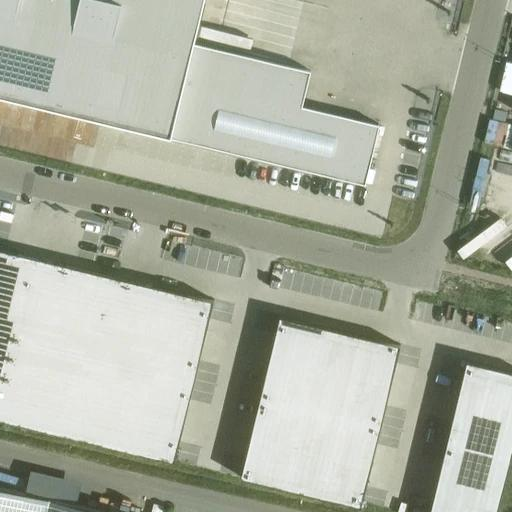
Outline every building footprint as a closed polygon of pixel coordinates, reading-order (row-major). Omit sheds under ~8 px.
[(0,0),(0,96),(367,184),(382,125),(304,106),(312,70),(194,42),(197,31),(202,9),(204,0),(0,0)] [(0,249),(0,422),(176,465),(215,301),(0,249)] [(279,314),(241,477),(363,505),(401,343),(279,314)] [(511,369),(466,358),(429,511),(498,511),(511,453),(511,369)] [(0,511),(107,511),(77,505),(82,481),(63,477),(32,469),(26,492),(0,486),(0,511)]
